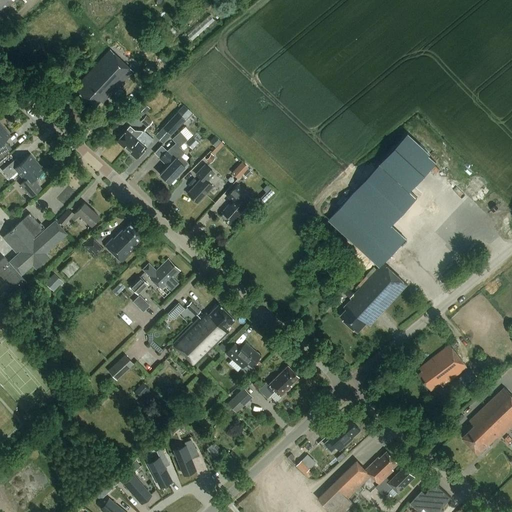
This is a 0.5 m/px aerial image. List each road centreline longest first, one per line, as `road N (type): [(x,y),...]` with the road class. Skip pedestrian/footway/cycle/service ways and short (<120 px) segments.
road 1 (tertiary): [(346,388),(0,77)]
road 2 (tertiary): [(346,388),(511,249)]
road 3 (tertiary): [(490,511),(346,388)]
road 4 (tertiary): [(212,508),(346,388)]
